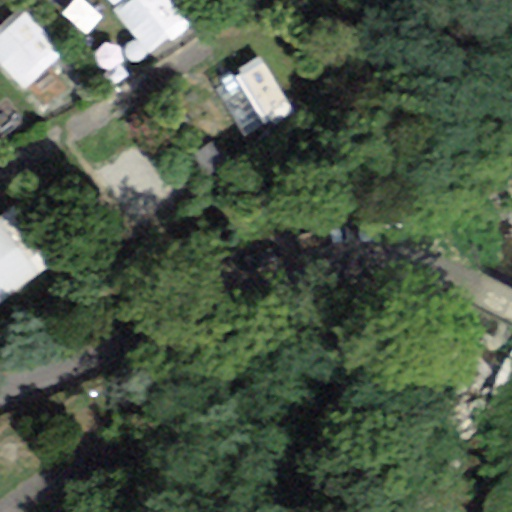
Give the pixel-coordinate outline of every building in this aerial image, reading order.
[(103,0),(156,63),(195,29),(170,0),(103,0)] [(0,39),(0,65),(29,96),(72,56),(30,12),(0,39)] [(221,97),(259,146),(300,114),(262,66),(221,97)] [(102,180),(141,227),(179,195),(140,148),(102,180)] [(0,313),(63,268),(21,210),(0,225),(0,313)]
